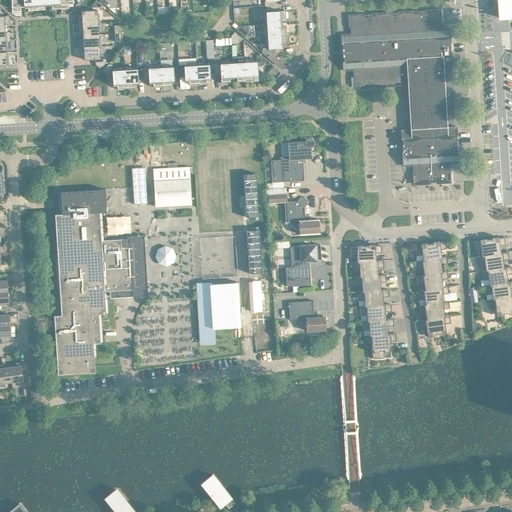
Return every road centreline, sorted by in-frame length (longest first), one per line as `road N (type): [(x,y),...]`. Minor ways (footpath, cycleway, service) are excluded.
road 1 (residential): [(40,406),(333,359),(342,349),(335,245),(352,219)]
road 2 (residential): [(48,90),(74,88),(89,101),(271,89),(302,53),(302,0)]
road 3 (tertiary): [(53,124),(294,110),(312,99)]
road 4 (residential): [(483,228),(469,0)]
road 5 (residential): [(13,158),(22,329),(19,343),(0,349)]
road 6 (unclassified): [(352,219),(336,192),(333,132),(312,99)]
